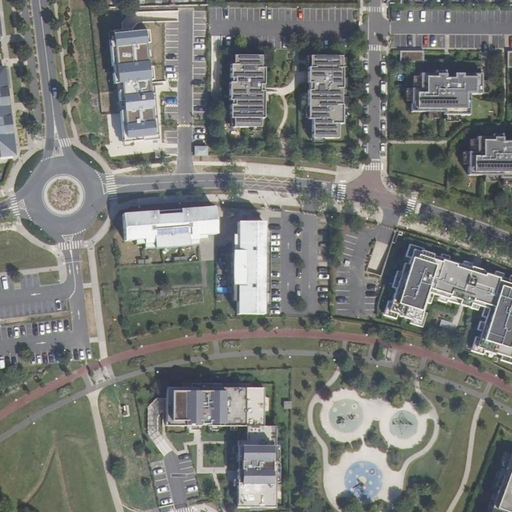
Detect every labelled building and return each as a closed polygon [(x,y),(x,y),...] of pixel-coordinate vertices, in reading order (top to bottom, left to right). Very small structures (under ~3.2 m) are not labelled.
[(149,28),(111,31),(120,150),(158,147),(149,28)] [(423,51),(400,51),(400,62),(423,62),(423,51)] [(259,57),(231,57),(231,66),(228,66),(228,80),(229,80),(229,84),(227,84),(227,102),(229,102),(229,106),(228,106),(228,120),(232,120),(232,129),(259,129),(259,120),(262,120),(262,92),(261,92),(261,86),(263,86),(263,69),(259,69),(259,57)] [(340,57),(308,58),(308,68),(307,68),(307,84),(308,84),(308,91),(307,91),(307,120),(311,120),(311,139),(337,139),(337,125),(341,125),(341,106),(341,90),(341,69),(340,57)] [(5,65),(0,65),(0,153),(16,152),(5,65)] [(188,69),(189,107),(204,107),(204,69),(188,69)] [(436,74),(420,74),(420,89),(411,89),(411,112),(444,112),(444,116),(469,116),(469,95),(481,95),(481,75),(453,75),(453,78),(445,78),(445,71),(436,71),(436,74)] [(493,134),(493,137),(477,137),(477,152),(469,152),(469,176),(501,176),(501,179),(511,179),(511,138),(511,139),(511,142),(503,142),(503,134),(493,134)] [(207,156),(206,146),(194,146),(194,156),(207,156)] [(216,235),(214,208),(193,209),(194,214),(180,215),(181,223),(172,224),(172,218),(165,219),(165,224),(157,225),(156,216),(143,217),(143,213),(122,214),(124,241),(134,240),(134,244),(143,244),(143,249),(174,248),(198,245),(198,240),(207,239),(207,235),(216,235)] [(193,209),(143,213),(143,217),(156,216),(157,225),(165,224),(165,219),(172,218),(172,224),(181,223),(180,215),(194,214),(193,209)] [(237,315),(264,315),(264,281),(256,281),(256,273),(261,273),(261,265),(256,265),(256,257),(264,257),(264,223),(238,223),(238,236),(232,236),(231,270),(232,302),(237,302),(237,315)] [(383,260),(388,245),(377,241),(367,272),(379,275),(383,260)] [(408,266),(404,265),(389,313),(400,317),(400,319),(412,323),(412,321),(420,323),(429,295),(450,301),(450,299),(489,311),(477,349),(484,351),(484,353),(496,357),(496,355),(511,360),(511,358),(511,282),(484,273),(484,272),(472,268),(471,270),(433,257),(433,256),(421,252),(420,253),(413,251),(408,266)] [(236,508),(262,508),(262,507),(276,507),(276,427),(265,427),(265,388),(169,388),(169,391),(165,391),(165,421),(179,421),(179,427),(246,427),(246,441),(236,441),(236,462),(239,462),(239,470),(236,470),(236,508)] [(148,411),(148,425),(159,425),(159,411),(148,411)] [(511,511),(511,458),(497,497),(501,498),(495,511),(511,511)]
